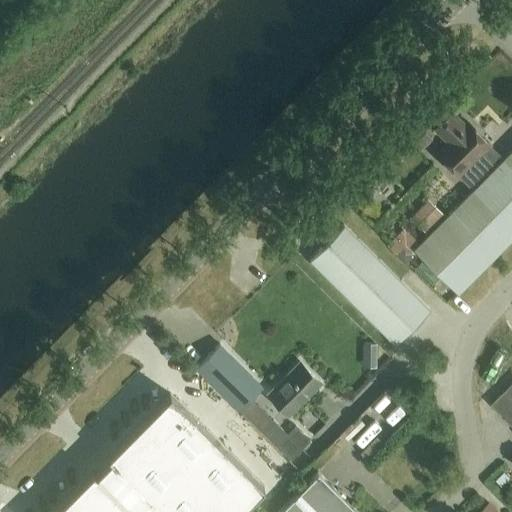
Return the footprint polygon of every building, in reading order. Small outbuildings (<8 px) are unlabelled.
[(437,154),(461,178),(476,162),(473,160),(490,143),(468,122),(465,125),(452,111),(435,129),(448,142),(437,154)] [(457,292),(511,236),(511,148),(414,249),(457,292)] [(433,198),(416,217),(431,231),(448,212),(433,198)] [(430,309),(344,224),(327,241),(323,240),(321,247),(310,259),(396,344),(430,309)] [(251,398),(263,386),(219,344),(196,367),(251,420),(263,409),(251,398)] [(289,413),(320,382),(300,362),(269,393),(289,413)] [(511,383),(491,404),(511,425),(511,383)] [(292,459),(311,440),(294,424),(275,443),(292,459)] [(377,461),(391,445),(382,436),(367,452),(377,461)] [(358,511),(318,472),(278,511),(358,511)] [(385,507),(393,499),(373,479),(365,487),(385,507)]
